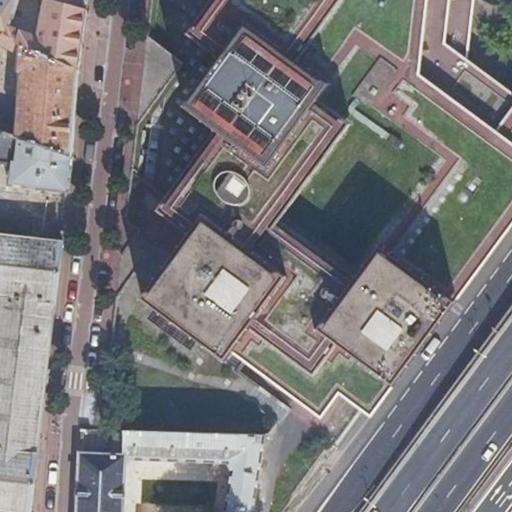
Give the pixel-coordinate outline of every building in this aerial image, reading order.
[(0,0),(0,31),(8,36),(11,27),(18,0),(0,0)] [(11,27),(8,36),(78,68),(83,39),(87,11),(48,0),(44,0),(37,37),(11,27)] [(48,0),(87,11),(88,0),(48,0)] [(214,0),(216,1),(186,42),(217,65),(187,110),(216,131),(155,215),(187,239),(142,302),(225,359),(230,351),(324,416),(345,387),(373,408),(383,396),(392,384),(458,296),(511,224),(511,103),(497,92),(465,67),(473,0),(214,0)] [(8,36),(0,31),(0,45),(19,56),(18,72),(22,72),(19,94),(17,94),(15,115),(18,116),(16,137),(73,155),(76,105),(78,68),(8,36)] [(0,167),(10,168),(9,185),(69,192),(71,171),(73,158),(73,155),(16,137),(0,132),(0,167)] [(0,510),(16,511),(31,511),(44,403),(63,241),(0,233),(0,510)] [(252,511),(265,436),(100,430),(82,430),(77,511),(124,511),(127,459),(227,462),(232,471),(224,511),(252,511)]
